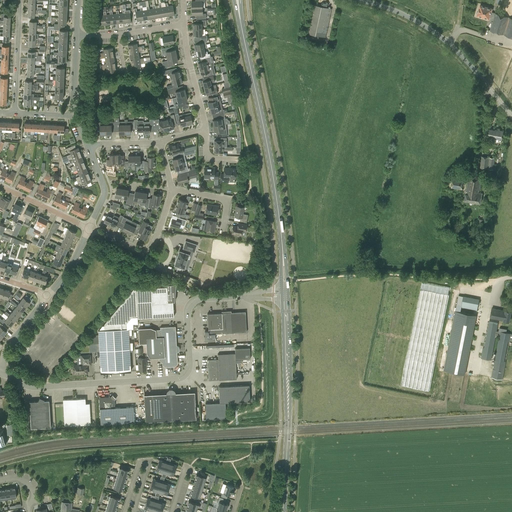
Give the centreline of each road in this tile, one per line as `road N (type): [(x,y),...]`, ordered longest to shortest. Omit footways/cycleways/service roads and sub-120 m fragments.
road 1 (residential): [(1,371),(30,386),(177,378),(189,362),(191,303),(242,296)]
road 2 (secondary): [(285,286),(275,179),(238,0)]
road 3 (secondary): [(282,511),(285,300)]
road 4 (unclassified): [(511,118),(446,41),(357,0)]
road 5 (residential): [(89,228),(147,251),(171,190)]
